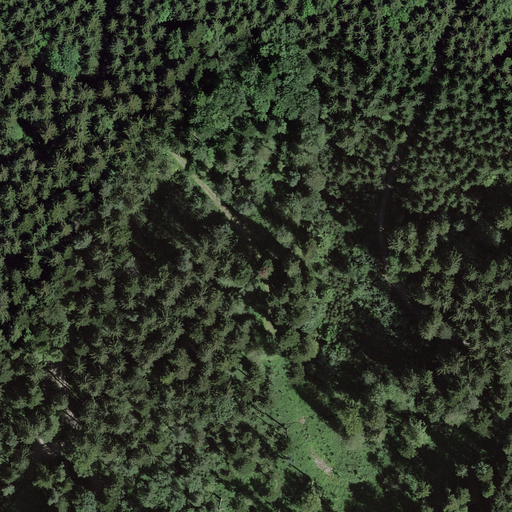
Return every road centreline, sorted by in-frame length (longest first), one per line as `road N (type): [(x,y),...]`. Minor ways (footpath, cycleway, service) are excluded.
road 1 (track): [(82,460),(64,392),(61,325),(109,0)]
road 2 (track): [(462,0),(384,197),(384,269),(407,308),(454,340),(511,350)]
road 3 (track): [(101,67),(241,232),(259,266),(268,315)]
road 4 (track): [(61,325),(34,402),(36,435),(82,460)]
